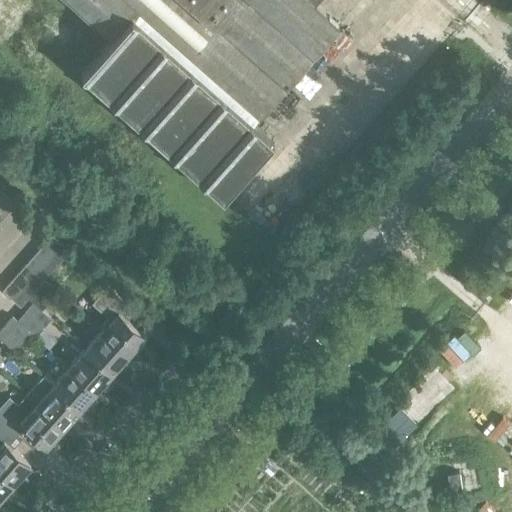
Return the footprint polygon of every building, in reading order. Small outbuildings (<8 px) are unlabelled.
[(77,0),(96,16),(109,0),(174,0),(209,28),(207,37),(216,44),(230,47),(233,49),(254,54),(247,63),(262,75),(258,90),(267,97),(264,112),(342,20),(318,0),(77,0)] [(133,9),(83,66),(226,192),(276,135),(133,9)] [(0,202),(8,210),(16,202),(17,201),(0,186),(0,202)] [(0,219),(0,220),(8,210),(0,202),(0,219)] [(53,234),(44,243),(62,259),(70,250),(53,234)] [(62,259),(44,243),(36,252),(54,268),(62,259)] [(46,277),(54,268),(36,252),(28,261),(46,277)] [(46,277),(28,261),(20,270),(38,286),(45,278),(46,277)] [(38,286),(20,270),(12,279),(29,296),(38,286)] [(60,290),(45,278),(38,286),(29,296),(34,300),(43,309),(60,290)] [(29,296),(12,279),(3,288),(21,305),(29,296)] [(132,304),(109,284),(100,294),(93,303),(112,318),(102,329),(129,352),(146,334),(123,313),(132,304)] [(43,309),(34,300),(18,318),(36,335),(52,317),(43,309)] [(13,314),(5,323),(0,329),(0,335),(20,353),(36,335),(18,318),(13,314)] [(102,329),(86,347),(113,371),(129,352),(102,329)] [(86,347),(70,365),(97,389),(113,371),(86,347)] [(70,365),(54,383),(80,407),(97,389),(70,365)] [(436,368),(401,401),(418,420),(453,386),(436,368)] [(80,407),(54,383),(42,373),(26,391),(28,392),(38,401),(64,425),(80,407)] [(38,401),(28,392),(12,410),(3,403),(0,406),(0,418),(17,433),(25,424),(47,444),(64,425),(38,401)] [(17,433),(0,418),(0,468),(15,482),(31,463),(9,443),(17,433)] [(0,468),(0,498),(15,482),(0,468)] [(363,488),(367,483),(357,475),(353,480),(363,488)]
